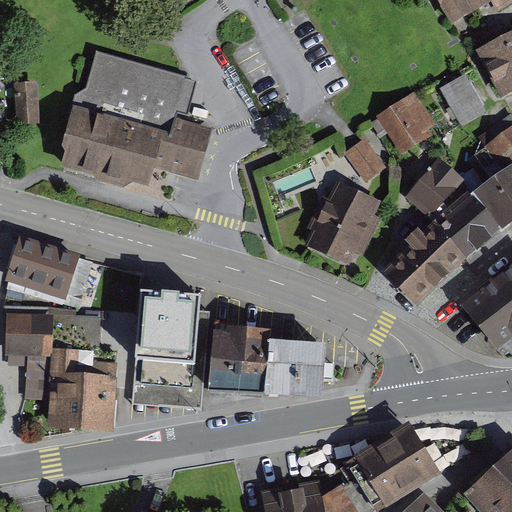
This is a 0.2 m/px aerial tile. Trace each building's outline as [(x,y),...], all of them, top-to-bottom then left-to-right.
[(511,0),(443,0),(459,28),(502,5),(505,10),(511,5),(511,0)] [(511,37),(485,51),(510,100),(511,99),(511,37)] [(73,153),(68,171),(129,190),(138,186),(154,191),(160,168),(202,180),(218,126),(179,114),(189,78),(103,54),(92,93),(82,98),(76,122),(78,123),(71,150),(73,153)] [(457,76),(443,83),(467,127),(492,113),(471,76),(460,82),(457,76)] [(24,125),(46,124),(44,84),(22,85),(24,125)] [(406,156),(437,137),(433,131),(441,126),(422,95),(375,123),(386,141),(394,136),(406,156)] [(511,133),(492,148),(511,175),(511,133)] [(371,143),(352,156),(372,183),(391,170),(371,143)] [(483,195),(474,174),(466,178),(447,162),(433,179),(428,175),(422,180),(427,185),(414,200),(443,221),(446,225),(483,195)] [(511,175),(483,195),(511,230),(511,175)] [(389,203),(344,183),(334,203),(327,200),(314,230),(319,232),(311,248),(359,270),(366,256),(371,259),(389,221),(382,218),(389,203)] [(446,225),(477,262),(511,233),(511,230),(483,195),(446,225)] [(391,272),(426,307),(477,262),(446,225),(443,221),(430,233),(427,230),(414,243),(417,246),(391,272)] [(98,266),(28,246),(15,290),(86,310),(98,266)] [(511,276),(472,308),(507,352),(511,347),(511,276)] [(200,297),(140,293),(133,396),(134,396),(198,400),(204,401),(210,314),(199,313),(200,297)] [(57,358),(50,427),(110,428),(117,364),(101,362),(100,378),(85,377),(87,353),(61,352),(63,313),(17,310),(14,355),(57,358)] [(276,343),(278,329),(226,324),(218,393),(270,399),(276,343)] [(333,393),(334,348),(276,343),(270,399),(333,393)] [(435,450),(419,422),(356,459),(359,464),(348,471),(355,483),(365,477),(372,488),(435,450)] [(383,511),(385,509),(448,471),(435,450),(372,488),(365,477),(355,483),(330,497),(332,511),(383,511)] [(511,511),(511,456),(472,494),(488,511),(511,511)] [(327,481),(268,493),(271,511),(332,511),(330,497),(327,481)] [(444,511),(429,496),(412,511),(444,511)]
